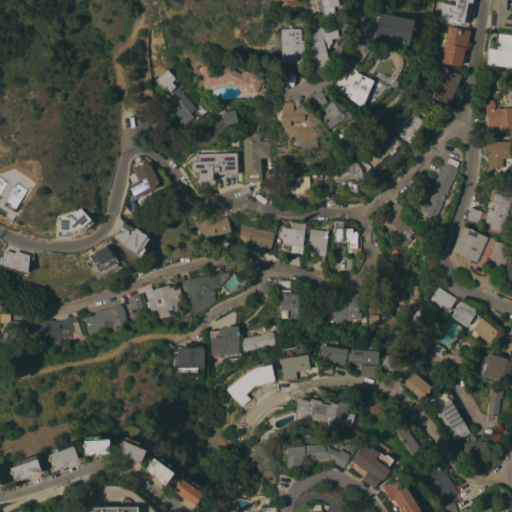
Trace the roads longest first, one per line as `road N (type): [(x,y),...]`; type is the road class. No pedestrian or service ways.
road 1 (residential): [(460,119),(398,191),(354,212),(293,215),(199,200),(158,155),(132,146),(95,238),(47,245),(0,229)]
road 2 (residential): [(0,298),(37,307),(85,304),(206,262),(271,265),(341,284),(365,266),(366,225),(354,212)]
road 3 (residential): [(481,0),(460,119),(469,179),(443,269),(459,288),(511,310)]
road 4 (residential): [(511,474),(489,482),(463,474),(409,403),(384,387),(331,383),(262,406)]
road 5 (residential): [(185,511),(103,465),(0,495)]
road 6 (residential): [(271,265),(250,296),(191,339),(175,339)]
road 7 (residential): [(379,511),(366,492),(321,476),(293,492),(288,511)]
